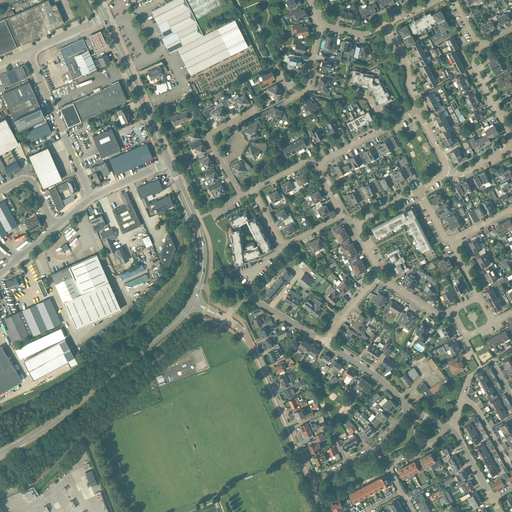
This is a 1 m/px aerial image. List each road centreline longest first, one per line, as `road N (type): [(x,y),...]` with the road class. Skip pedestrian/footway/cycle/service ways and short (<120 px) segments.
road 1 (tertiary): [(0,455),(51,423),(192,302)]
road 2 (tertiary): [(311,483),(251,348),(224,319)]
road 3 (unclassified): [(91,197),(26,51)]
road 4 (tertiary): [(169,162),(104,17)]
road 5 (tertiary): [(192,302),(201,239),(169,162)]
road 6 (residential): [(252,110),(208,139),(240,195),(253,189)]
road 7 (residential): [(341,215),(282,246),(253,189)]
road 8 (residential): [(311,483),(380,444),(408,408)]
road 9 (residential): [(325,344),(250,298),(224,319)]
road 10 (residential): [(412,511),(390,463),(449,428)]
